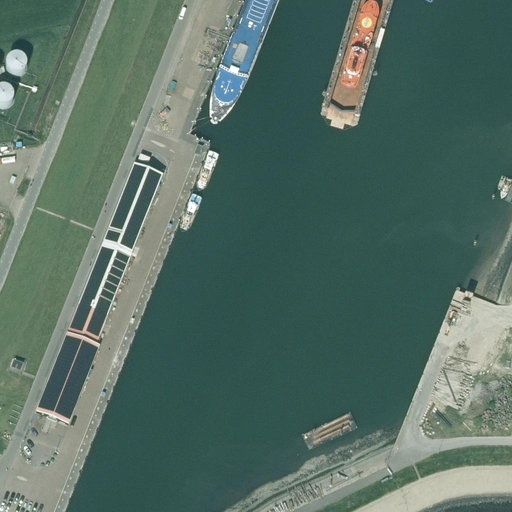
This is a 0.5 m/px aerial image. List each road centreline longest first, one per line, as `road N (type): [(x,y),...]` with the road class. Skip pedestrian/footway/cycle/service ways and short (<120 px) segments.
road 1 (unclassified): [(0,469),(192,0)]
road 2 (tertiary): [(0,275),(108,0)]
